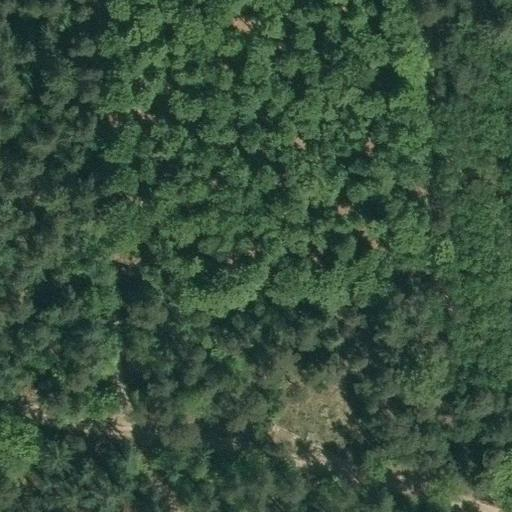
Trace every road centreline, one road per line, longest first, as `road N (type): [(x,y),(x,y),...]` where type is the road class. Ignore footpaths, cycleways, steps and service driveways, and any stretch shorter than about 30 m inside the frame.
road 1 (track): [(136,435),(338,465),(477,511)]
road 2 (track): [(0,407),(136,435)]
